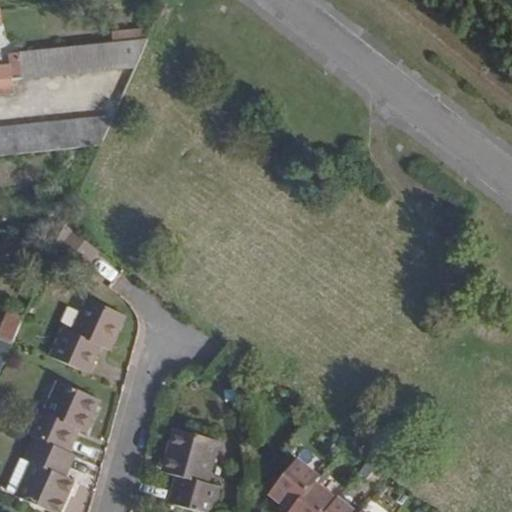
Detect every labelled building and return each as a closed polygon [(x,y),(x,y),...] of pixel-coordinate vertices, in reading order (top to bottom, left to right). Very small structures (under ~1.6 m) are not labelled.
[(113,39),(144,38),(143,29),(113,30),(113,39)] [(135,66),(147,39),(19,54),(21,79),(135,66)] [(0,156),(100,147),(113,117),(0,128),(0,156)] [(96,254),(69,232),(57,248),(84,268),(96,254)] [(51,357),(89,375),(101,347),(111,352),(127,318),(89,300),(72,333),(64,329),(51,357)] [(15,339),(25,317),(10,310),(0,333),(0,339),(13,343),(15,339)] [(0,372),(13,343),(0,339),(0,372)] [(35,438),(66,452),(76,430),(84,433),(100,402),(59,382),(44,413),(40,410),(29,434),(35,438)] [(167,503),(199,511),(209,511),(217,487),(205,482),(215,442),(173,430),(161,472),(175,476),(167,503)] [(58,511),(72,482),(65,478),(60,475),(69,453),(66,452),(35,438),(24,459),(32,463),(17,494),(16,496),(50,511),(58,511)] [(65,478),(75,456),(69,453),(60,475),(65,478)] [(6,489),(17,494),(32,463),(24,459),(20,458),(6,489)] [(299,460),(276,490),(296,507),(291,511),(348,511),(338,501),(337,503),(317,484),(321,478),(299,460)]
